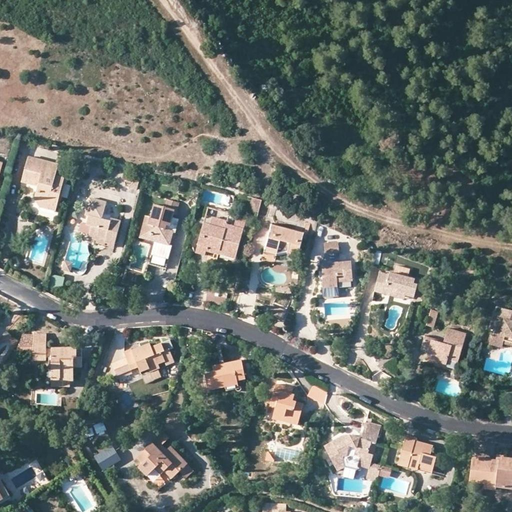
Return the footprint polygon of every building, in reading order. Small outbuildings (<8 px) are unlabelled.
[(28,153),(31,142),(23,140),(21,152),(28,153)] [(58,164),(29,157),(23,178),(27,179),(31,185),(38,187),(38,188),(40,180),(43,181),(44,185),(36,193),(35,200),(39,208),(49,202),(58,205),(64,181),(58,179),(56,175),(58,164)] [(138,189),(141,176),(132,174),(129,187),(138,189)] [(89,216),(103,219),(106,203),(90,199),(86,215),(89,216)] [(169,244),(172,231),(167,229),(168,226),(171,227),(173,219),(176,221),(180,204),(166,201),(165,208),(153,205),(150,217),(145,216),(141,232),(151,235),(150,241),(155,242),(162,245),(163,242),(169,244)] [(58,205),(49,202),(39,208),(56,211),(58,205)] [(103,219),(89,216),(86,225),(92,227),(90,233),(88,239),(97,241),(97,243),(114,248),(121,221),(111,218),(111,221),(103,219)] [(207,247),(206,251),(236,258),(243,230),(227,226),(228,222),(212,218),(210,227),(204,225),(199,244),(207,247)] [(290,248),(299,251),(303,234),(272,225),(266,248),(277,250),(276,256),(288,253),(290,248)] [(154,245),(172,249),(176,232),(172,231),(169,244),(163,242),(162,245),(155,242),(154,245)] [(151,235),(141,232),(140,238),(150,241),(151,235)] [(326,255),(340,253),(339,243),(326,245),(326,255)] [(207,247),(199,244),(196,253),(205,255),(206,251),(207,247)] [(277,250),(266,248),(265,253),(276,256),(277,250)] [(299,251),(290,248),(288,253),(287,259),(296,261),(297,256),(299,251)] [(165,270),(168,259),(152,255),(149,265),(150,265),(165,270)] [(74,264),(66,261),(63,271),(71,274),(74,264)] [(149,265),(145,264),(142,273),(131,269),(127,268),(123,284),(143,290),(150,265),(149,265)] [(348,284),(356,284),(355,264),(325,266),(326,290),(340,290),(340,284),(348,284)] [(397,295),(406,297),(414,299),(418,285),(414,284),(416,280),(391,273),(389,276),(380,273),(376,289),(387,293),(388,288),(399,291),(397,295)] [(63,291),(66,278),(52,275),(49,288),(63,291)] [(292,288),(278,290),(279,294),(280,295),(282,296),(284,296),(287,296),(289,296),(292,295),(292,288)] [(387,293),(376,289),(375,293),(405,301),(406,297),(397,295),(399,291),(388,288),(387,293)] [(340,290),(326,290),(326,298),(341,298),(340,290)] [(269,315),(283,320),(287,312),(272,306),(269,315)] [(501,321),(503,310),(504,309),(496,307),(493,319),(501,321)] [(511,312),(503,310),(501,321),(493,319),(490,330),(494,331),(491,344),(502,348),(503,345),(505,338),(511,340),(511,312)] [(427,326),(434,328),(438,312),(431,311),(427,326)] [(451,361),(460,364),(468,334),(451,329),(448,342),(447,345),(435,341),(435,339),(428,337),(424,353),(431,354),(429,361),(449,366),(451,361)] [(34,336),(24,335),(17,353),(34,353),(34,361),(47,361),(47,358),(49,358),(50,371),(52,371),(52,381),(74,381),(74,368),(81,368),(82,349),(47,348),(47,334),(34,334),(34,336)] [(164,351),(161,344),(151,347),(150,344),(140,348),(142,353),(134,356),(132,351),(131,349),(124,352),(126,358),(130,369),(138,367),(140,372),(149,368),(151,372),(160,369),(158,364),(165,362),(162,352),(164,351)] [(142,353),(140,348),(132,351),(134,356),(142,353)] [(130,369),(126,358),(112,363),(116,374),(130,369)] [(217,385),(238,380),(245,379),(241,361),(213,367),(214,373),(206,375),(209,390),(218,388),(217,385)] [(130,369),(116,374),(117,378),(131,372),(130,369)] [(217,385),(218,388),(226,387),(227,391),(236,389),(239,392),(241,391),(241,388),(239,385),(238,380),(217,385)] [(285,419),(284,422),(298,426),(303,404),(293,401),(295,395),(292,394),(286,393),(288,387),(276,384),(271,405),(276,408),(274,415),(285,419)] [(323,407),(326,393),(313,385),(306,397),(323,407)] [(376,484),(379,476),(390,479),(392,469),(381,466),(379,472),(369,470),(373,456),(368,455),(371,443),(377,444),(382,429),(368,424),(363,440),(350,436),(349,441),(343,442),(341,438),(324,447),(338,472),(346,467),(344,457),(354,455),(361,457),(358,467),(360,467),(356,478),(376,484)] [(159,465),(165,470),(172,478),(180,471),(186,477),(193,471),(174,451),(170,455),(166,451),(161,446),(169,439),(163,433),(137,457),(143,463),(139,467),(147,476),(155,469),(159,465)] [(419,464),(433,468),(436,458),(431,457),(433,447),(425,444),(423,448),(414,445),(415,442),(416,438),(407,436),(399,466),(408,469),(409,466),(418,468),(419,464)] [(276,464),(270,455),(268,455),(267,464),(276,465),(276,464)] [(496,488),(511,489),(511,459),(504,459),(502,458),(502,462),(497,461),(472,458),(470,482),(485,484),(496,485),(496,488)] [(408,469),(432,475),(433,468),(419,464),(418,468),(409,466),(408,469)] [(159,465),(155,469),(160,475),(165,470),(159,465)] [(0,478),(0,485),(7,497),(8,499),(11,498),(0,478)] [(359,494),(335,490),(334,495),(359,499),(359,494)]
